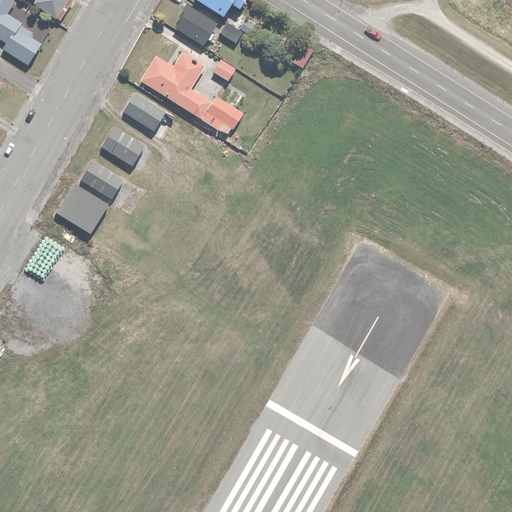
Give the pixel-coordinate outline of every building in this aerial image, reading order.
[(23,22),(6,11),(13,0),(12,0),(0,0),(0,39),(5,43),(2,48),(28,64),(42,42),(19,28),(23,22)] [(69,0),(33,0),(31,3),(56,20),(69,0)] [(243,0),(192,0),(221,17),(230,2),(239,8),(243,0)] [(216,24),(184,3),(174,18),(178,21),(173,27),(202,45),(216,24)] [(256,27),(244,19),(238,28),(249,36),(256,27)] [(235,42),(241,32),(232,27),(234,24),(226,20),(219,33),(235,42)] [(301,67),(312,49),(302,43),(291,60),(301,67)] [(172,66),(153,55),(138,81),(200,116),(209,100),(188,88),(202,64),(180,51),(172,66)] [(235,67),(218,57),(210,71),(227,81),(235,67)] [(133,91),(121,112),(152,131),(165,111),(133,91)] [(199,118),(223,133),(228,125),(232,128),(242,112),(214,95),(199,118)] [(143,143),(113,125),(99,147),(130,165),(143,143)] [(91,160),(79,180),(109,198),(122,179),(91,160)] [(106,204),(73,183),(54,212),(88,233),(106,204)]
